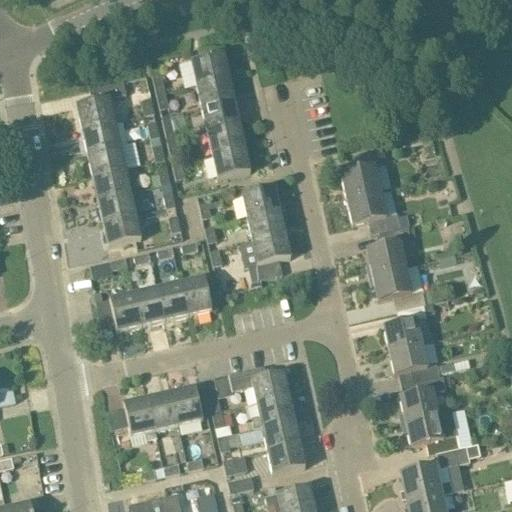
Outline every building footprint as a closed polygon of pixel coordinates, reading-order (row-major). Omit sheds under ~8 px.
[(197,89),(230,82),(224,58),(192,65),(197,89)] [(160,72),(149,75),(155,99),(165,97),(160,72)] [(202,112),(235,105),(230,82),(197,89),(202,112)] [(92,107),(78,110),(83,133),(83,134),(116,127),(116,126),(111,102),(126,99),(123,85),(89,93),(92,107)] [(165,97),(155,99),(155,100),(159,114),(169,112),(166,97),(165,97)] [(151,103),(141,105),(145,120),(154,118),(151,103)] [(208,136),(241,128),(235,105),(202,112),(208,136)] [(171,120),(161,123),(166,145),(176,143),(171,120)] [(150,143),(160,141),(159,140),(156,125),(147,127),(150,142),(150,143)] [(88,157),(121,150),(116,127),(83,134),(88,157)] [(213,159),(246,151),(241,128),(208,136),(213,159)] [(176,143),(166,145),(166,147),(170,162),(180,160),(177,144),(176,143)] [(162,149),(152,151),(155,166),(165,164),(162,149)] [(94,181),(127,173),(121,150),(88,157),(94,181)] [(246,151),(213,159),(219,183),(252,175),(246,151)] [(346,204),(380,197),(374,171),(385,169),(382,154),(353,161),(356,175),(341,179),(346,204)] [(181,168),(172,170),(175,185),(185,183),(181,168)] [(99,204),(132,197),(127,173),(94,181),(99,204)] [(167,173),(157,175),(160,190),(170,188),(167,173)] [(249,222),(279,215),(274,191),(243,198),(249,222)] [(172,196),(162,198),(166,214),(175,212),(173,201),(172,196)] [(104,228),(137,220),(132,197),(99,204),(104,228)] [(380,197),(346,204),(352,229),(367,226),(370,239),(378,238),(399,233),(397,220),(396,218),(385,220),(380,197)] [(207,207),(198,209),(202,224),(211,222),(207,207)] [(254,245),(284,238),(279,215),(249,222),(254,245)] [(397,220),(399,233),(408,231),(408,230),(407,229),(405,218),(397,220)] [(137,220),(104,228),(110,252),(143,244),(137,220)] [(177,220),(168,222),(171,238),(181,235),(177,220)] [(213,231),(204,233),(206,243),(207,248),(216,246),(213,231)] [(381,251),(367,254),(373,280),(405,273),(402,260),(414,257),(408,231),(399,233),(378,238),(381,251)] [(284,238),(254,245),(259,269),(290,262),(284,238)] [(184,248),(180,249),(182,260),(198,256),(195,245),(184,248)] [(171,251),(156,255),(159,265),(173,261),(171,251)] [(212,270),(222,268),(218,253),(209,255),(212,270)] [(148,257),(133,261),(136,271),(151,267),(148,257)] [(124,262),(110,266),(112,275),(126,272),(124,262)] [(405,273),(373,280),(374,289),(378,306),(392,303),(395,316),(424,310),(424,309),(421,298),(421,296),(423,295),(421,289),(417,270),(405,273)] [(180,287),(188,320),(212,314),(204,281),(180,287)] [(165,326),(188,320),(180,287),(157,293),(165,326)] [(142,332),(165,326),(157,293),(134,299),(142,332)] [(424,309),(435,307),(432,295),(421,298),(424,309)] [(132,299),(110,305),(118,338),(140,332),(142,332),(134,299),(132,299)] [(398,328),(384,331),(390,354),(390,355),(421,348),(421,347),(416,326),(426,324),(425,320),(433,318),(431,308),(424,310),(395,316),(398,328)] [(402,390),(442,381),(438,381),(435,369),(426,371),(421,348),(390,355),(395,379),(399,378),(402,390)] [(257,408),(288,401),(283,377),(266,381),(263,371),(228,378),(232,397),(253,392),(257,408)] [(405,429),(438,421),(432,397),(445,394),(442,381),(402,390),(404,401),(399,402),(405,429)] [(212,417),(221,415),(218,405),(215,391),(206,393),(209,407),(212,417)] [(171,398),(178,430),(203,424),(195,392),(171,398)] [(155,435),(178,430),(171,398),(148,403),(155,435)] [(262,432),(294,425),(288,401),(257,408),(260,421),(251,423),(253,434),(262,432)] [(157,442),(155,435),(148,403),(124,409),(131,441),(144,438),(145,445),(157,442)] [(466,414),(455,415),(456,431),(467,430),(466,414)] [(217,441),(226,439),(221,415),(212,417),(215,432),(217,441)] [(438,421),(405,429),(410,451),(426,448),(426,449),(429,461),(438,459),(459,454),(457,442),(451,418),(438,421)] [(267,455),(299,448),(294,425),(262,432),(267,455)] [(226,439),(217,441),(220,456),(229,454),(226,439)] [(299,448),(267,455),(273,479),(304,472),(299,448)] [(459,454),(438,459),(441,474),(469,468),(468,464),(481,461),(478,450),(459,454)] [(188,475),(203,471),(201,462),(186,466),(188,475)] [(225,479),(235,477),(231,462),(222,464),(223,467),(225,479)] [(11,463),(0,465),(0,474),(13,472),(11,463)] [(162,471),(164,480),(179,477),(177,468),(162,471)] [(435,470),(400,478),(407,507),(407,508),(442,500),(441,499),(452,496),(450,487),(439,489),(435,470)] [(138,476),(140,486),(155,482),(153,473),(138,476)] [(250,480),(227,486),(230,498),(253,493),(250,480)] [(280,511),(313,511),(309,492),(277,499),(280,511)] [(198,511),(215,511),(213,498),(196,502),(198,511)] [(129,511),(180,511),(177,500),(129,510),(129,511)] [(444,511),(442,500),(407,508),(408,511),(444,511)]
